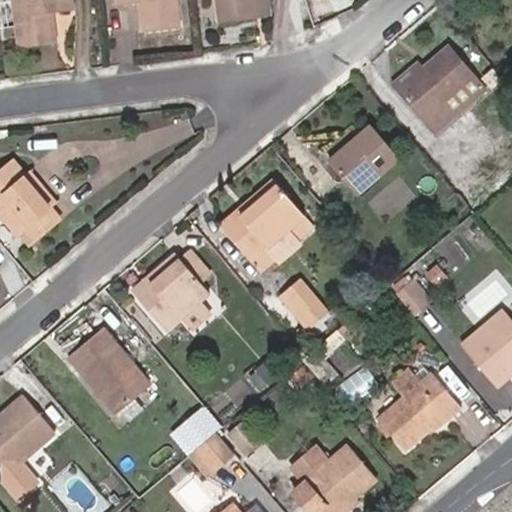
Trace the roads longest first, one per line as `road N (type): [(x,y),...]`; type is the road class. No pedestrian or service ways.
road 1 (residential): [(0,343),(224,150)]
road 2 (residential): [(198,81),(0,103)]
road 3 (residential): [(332,58),(224,150)]
road 4 (residential): [(198,81),(332,58)]
